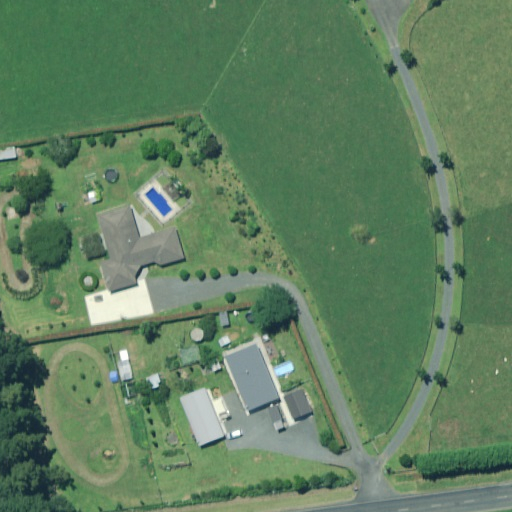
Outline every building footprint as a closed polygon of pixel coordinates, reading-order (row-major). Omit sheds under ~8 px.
[(142,283),(139,274),(146,265),(160,262),(161,267),(188,260),(180,229),(143,239),(134,205),(123,208),(102,213),(114,259),(105,262),(112,291),(142,283)] [(208,342),(208,330),(195,330),(195,341),(208,342)] [(284,399),(263,345),(230,358),(252,411),(284,399)] [(166,387),(163,375),(150,378),(153,390),(166,387)] [(216,404),(210,389),(185,399),(204,446),(228,437),(220,415),(229,412),(225,401),(216,404)] [(300,393),(291,395),(296,410),(304,407),(300,393)] [(191,463),(187,450),(164,457),(168,471),(191,463)]
